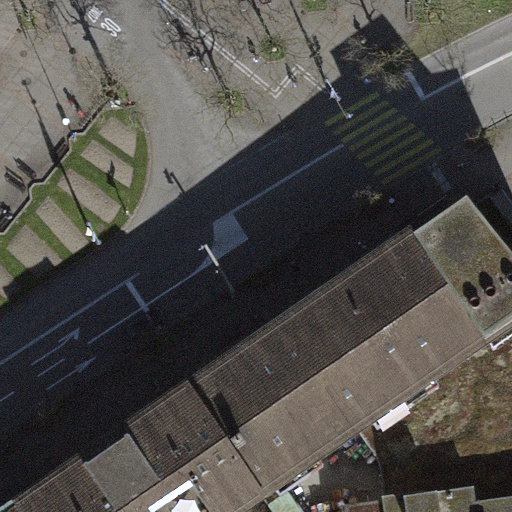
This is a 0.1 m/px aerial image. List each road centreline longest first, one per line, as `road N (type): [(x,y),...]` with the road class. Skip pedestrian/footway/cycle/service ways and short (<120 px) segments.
road 1 (primary): [(0,379),(272,198)]
road 2 (primary): [(272,198),(511,59)]
road 3 (residential): [(272,198),(177,91),(91,15)]
